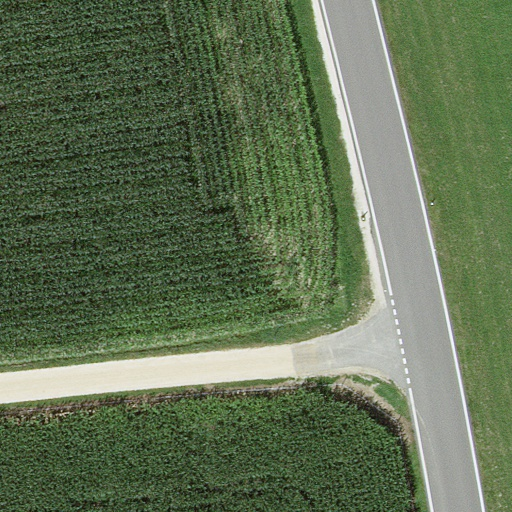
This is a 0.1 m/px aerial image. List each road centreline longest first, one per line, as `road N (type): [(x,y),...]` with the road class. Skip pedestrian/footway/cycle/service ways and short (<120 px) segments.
road 1 (tertiary): [(457,511),(431,340),(348,0)]
road 2 (track): [(0,392),(431,340)]
